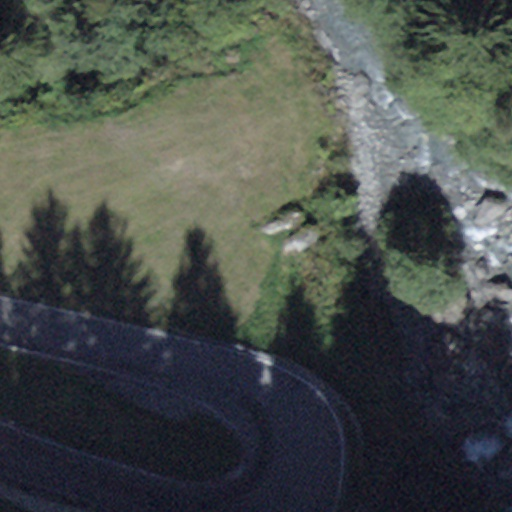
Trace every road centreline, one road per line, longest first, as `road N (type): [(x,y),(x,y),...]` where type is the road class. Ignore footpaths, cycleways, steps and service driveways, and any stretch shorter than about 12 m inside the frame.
road 1 (tertiary): [(0,320),(225,379),(267,403),(300,440),(305,475),(287,511)]
road 2 (tertiary): [(125,511),(0,456)]
